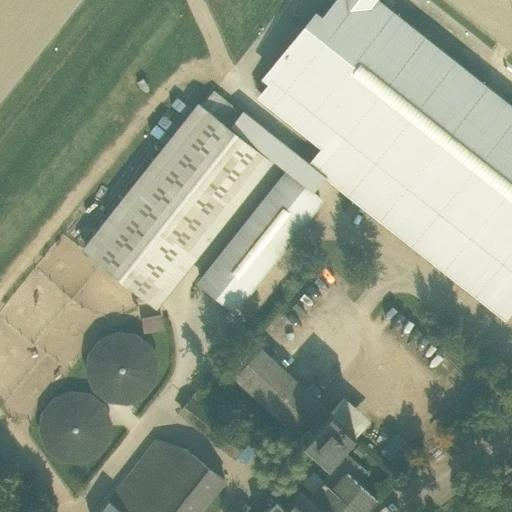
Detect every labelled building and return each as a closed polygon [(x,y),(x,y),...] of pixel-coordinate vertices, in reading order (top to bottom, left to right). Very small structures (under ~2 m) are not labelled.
[(311,163),(504,316),(511,305),(511,110),(373,0),(336,0),(320,21),(314,15),(266,75),(273,81),(260,96),(324,147),(311,163)] [(214,91),(202,106),(229,128),(241,113),(214,91)] [(268,159),(229,128),(202,106),(201,105),(85,251),(152,304),(268,159)] [(232,126),(312,190),(322,177),(242,113),(232,126)] [(200,283),(233,309),(320,200),(287,174),(200,283)] [(156,314),(137,316),(138,330),(158,328),(156,314)] [(88,357),(87,371),(91,384),(100,394),(112,400),(126,401),(139,397),(149,388),(156,376),(157,363),(152,350),(144,339),(131,333),(118,332),(105,336),(94,345),(88,357)] [(233,375),(303,441),(330,411),(261,346),(233,375)] [(40,418),(39,431),(44,444),(53,455),(65,461),(78,462),(91,458),(102,449),(108,437),(109,423),(105,410),(96,400),(84,394),(70,392),(57,397),(47,406),(40,418)] [(180,410),(238,456),(247,444),(189,399),(180,410)] [(354,433),(330,411),(303,441),(327,463),(354,433)] [(108,501),(121,511),(144,511),(194,452),(187,445),(185,445),(183,444),(181,446),(156,440),(108,501)] [(196,511),(223,479),(194,452),(144,511),(196,511)] [(346,454),(323,481),(332,488),(347,470),(351,473),(358,465),(346,454)] [(368,474),(358,465),(351,473),(360,482),(368,474)] [(360,482),(351,473),(347,470),(332,488),(323,481),(322,482),(355,511),(364,511),(376,498),(364,486),(360,482)] [(355,511),(322,482),(312,492),(309,495),(327,511),(355,511)] [(327,511),(309,495),(308,496),(301,490),(284,509),(281,511),(327,511)] [(276,500),(263,511),(281,511),(284,509),(276,500)] [(121,511),(108,501),(98,511),(121,511)]
